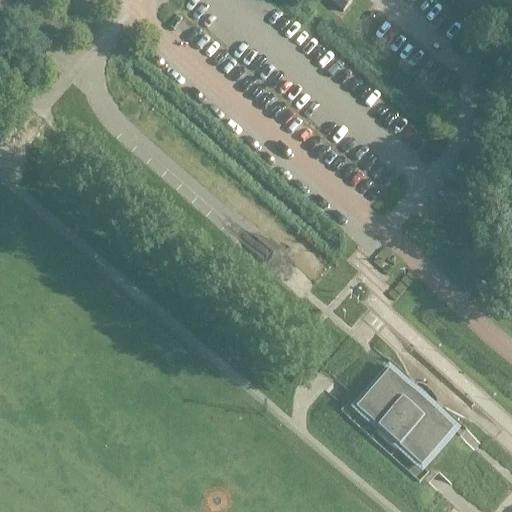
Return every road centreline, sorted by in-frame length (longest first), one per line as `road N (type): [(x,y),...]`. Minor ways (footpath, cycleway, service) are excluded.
road 1 (track): [(0,176),(391,511)]
road 2 (unknown): [(72,73),(300,288)]
road 3 (unknown): [(511,458),(376,322),(361,297),(349,271),(384,232)]
